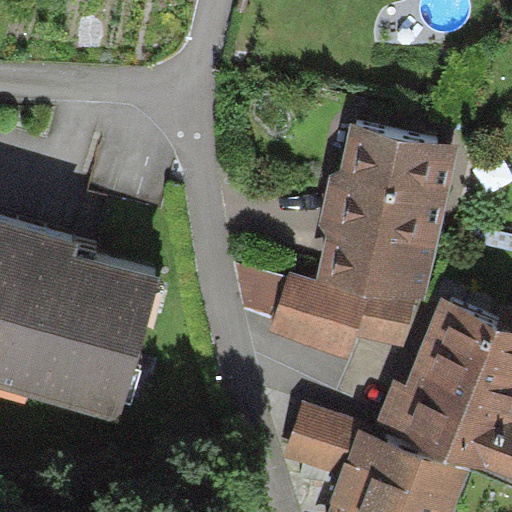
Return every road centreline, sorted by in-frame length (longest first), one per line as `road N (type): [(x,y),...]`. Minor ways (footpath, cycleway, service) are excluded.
road 1 (residential): [(277,511),(216,304),(195,180),(172,106)]
road 2 (residential): [(172,106),(0,87)]
